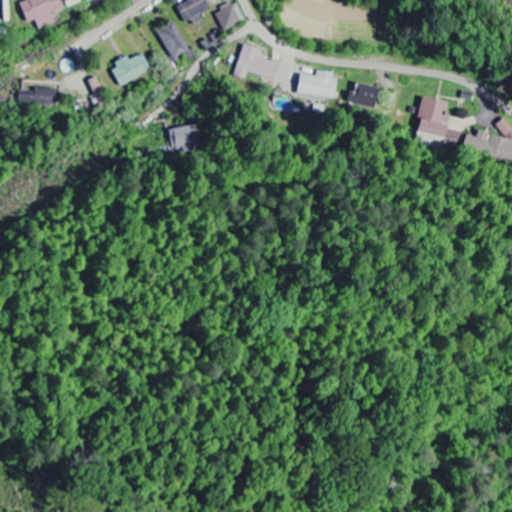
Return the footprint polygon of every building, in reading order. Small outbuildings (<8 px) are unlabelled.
[(26,24),(35,21),(38,30),(54,25),(50,14),(61,10),(57,0),(23,0),(18,2),(26,24)] [(62,0),(66,9),(81,4),(80,0),(62,0)] [(186,27),(202,19),(200,16),(209,11),(203,0),(185,0),(187,2),(176,7),(186,27)] [(245,23),(237,3),(214,12),(223,33),(245,23)] [(189,61),(195,57),(173,22),(156,33),(175,63),(186,56),(189,61)] [(248,74),(276,82),(281,63),(258,58),(260,50),(242,46),(234,77),(246,81),(248,74)] [(111,67),(119,87),(151,73),(144,55),(130,60),(129,60),(111,67)] [(336,74),(316,72),(315,77),(300,75),(297,95),(333,100),(336,74)] [(375,108),(379,89),(356,85),(353,104),(375,108)] [(56,90),(34,89),(34,93),(19,92),(19,107),(56,107),(56,90)] [(417,132),(446,138),(450,117),(446,117),(449,104),(423,99),(417,132)] [(508,139),(511,135),(511,128),(503,120),(496,127),(508,139)] [(180,154),(201,150),(196,126),(176,130),(180,154)] [(511,141),(478,133),(477,138),(467,136),(464,151),(511,163),(511,141)]
